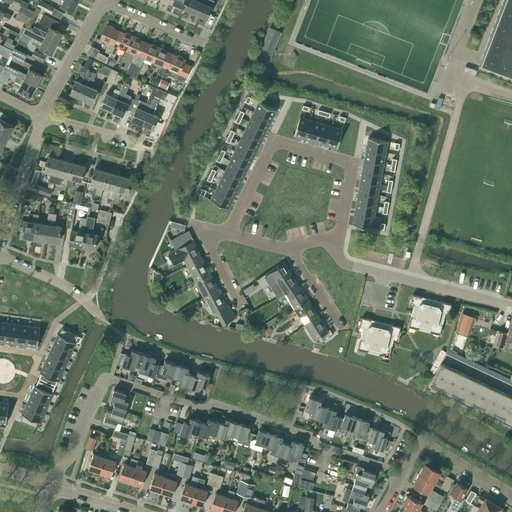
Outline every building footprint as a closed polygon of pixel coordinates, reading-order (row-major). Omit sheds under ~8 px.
[(7,0),(12,2),(12,1),(21,6),(18,12),(31,18),(34,11),(27,8),(29,3),(21,0),(7,0)] [(41,0),(37,7),(52,14),(55,7),(41,0)] [(63,0),(61,5),(73,11),(79,1),(76,0),(63,0)] [(173,0),(172,3),(184,8),(187,0),(173,0)] [(187,0),(184,8),(195,13),(200,0),(187,0)] [(200,0),(195,13),(207,18),(212,6),(215,0),(214,0),(200,0)] [(511,0),(503,0),(480,64),(511,76),(511,0)] [(4,12),(0,9),(0,24),(2,25),(5,20),(8,21),(9,20),(11,16),(4,12)] [(18,12),(15,18),(28,24),(31,18),(18,12)] [(34,26),(32,31),(57,43),(62,33),(57,30),(60,22),(43,14),(39,22),(50,27),(48,32),(34,26)] [(105,52),(110,53),(119,31),(114,29),(115,27),(109,25),(109,26),(106,25),(100,40),(109,44),(105,52)] [(257,58),(269,63),(272,56),(282,32),(272,27),(270,27),(257,58)] [(43,42),(40,48),(52,54),(57,43),(32,31),(26,28),(22,35),(29,39),(30,36),(43,42)] [(108,57),(106,63),(114,66),(117,59),(113,58),(114,55),(117,48),(126,51),(133,37),(131,36),(132,35),(126,32),(125,33),(119,31),(110,53),(109,56),(108,57)] [(135,37),(133,37),(126,51),(135,55),(131,63),(126,75),(131,77),(146,42),(140,40),(141,39),(135,36),(135,37)] [(6,41),(3,46),(13,50),(14,48),(16,45),(12,44),(14,40),(8,37),(6,41)] [(135,79),(137,76),(144,59),(153,63),(159,48),(157,47),(158,46),(152,44),(152,45),(146,42),(131,77),(135,79)] [(0,53),(9,58),(10,55),(11,55),(13,50),(3,46),(0,44),(0,53)] [(14,48),(13,50),(11,55),(24,61),(27,54),(14,48)] [(161,49),(159,48),(153,63),(161,66),(158,74),(162,76),(172,53),(167,51),(167,50),(161,48),(161,49)] [(47,56),(35,50),(31,56),(43,62),(47,56)] [(106,63),(108,57),(99,52),(96,57),(106,63)] [(183,59),(184,58),(178,55),(178,56),(172,53),(162,76),(167,78),(168,75),(185,81),(191,66),(184,63),(185,59),(183,59)] [(84,66),(89,68),(93,60),(89,57),(84,66)] [(6,64),(5,67),(4,69),(36,86),(42,75),(29,69),(27,74),(19,71),(6,64)] [(81,97),(86,85),(92,70),(82,64),(77,72),(85,75),(82,83),(76,80),(71,93),(81,97)] [(104,65),(101,72),(108,76),(111,69),(104,65)] [(31,96),(36,86),(4,69),(0,75),(0,81),(6,84),(10,77),(15,79),(14,81),(22,84),(19,90),(23,92),(22,95),(30,99),(31,96)] [(118,72),(111,69),(108,76),(109,76),(106,82),(112,85),(118,72)] [(97,73),(92,70),(86,85),(81,97),(92,102),(97,89),(92,87),(95,79),(97,73)] [(153,75),(150,81),(158,86),(161,79),(153,75)] [(161,79),(158,86),(167,90),(170,82),(161,79)] [(134,99),(130,97),(131,96),(125,94),(130,84),(124,81),(123,85),(111,111),(123,115),(126,108),(130,110),(134,99)] [(119,83),(117,88),(115,88),(112,96),(107,94),(101,106),(111,111),(123,85),(119,83)] [(156,91),(142,124),(153,129),(159,116),(153,114),(159,100),(157,100),(158,97),(165,100),(168,93),(158,88),(156,91)] [(138,99),(140,95),(137,94),(135,99),(134,99),(130,110),(135,112),(132,119),(142,124),(156,91),(153,90),(147,102),(146,102),(141,100),(138,99)] [(258,101),(253,111),(271,120),(276,110),(258,101)] [(253,111),(249,121),(267,130),(271,120),(253,111)] [(300,117),(295,136),(305,139),(311,120),(300,117)] [(13,126),(0,118),(0,132),(8,137),(10,132),(12,131),(13,128),(13,127),(13,126)] [(311,120),(305,139),(316,142),(321,123),(311,120)] [(249,121),(244,131),(262,140),(267,130),(249,121)] [(321,123),(316,142),(326,145),(332,126),(321,123)] [(332,126),(326,145),(337,148),(343,129),(332,126)] [(244,131),(239,140),(257,149),(262,140),(244,131)] [(368,138),(366,149),(386,152),(388,141),(368,138)] [(239,140),(234,150),(252,159),(257,149),(239,140)] [(366,149),(364,159),(384,163),(386,152),(366,149)] [(234,150),(230,160),(248,169),(252,159),(234,150)] [(49,156),(45,171),(52,173),(50,182),(55,183),(61,159),(49,156)] [(73,163),(61,159),(55,183),(60,184),(63,176),(69,177),(73,163)] [(364,159),(362,170),(382,174),(384,163),(364,159)] [(230,160),(225,170),(243,178),(248,169),(230,160)] [(81,181),(85,166),(73,163),(69,177),(67,186),(72,188),(74,179),(81,181)] [(101,195),(104,187),(108,172),(95,169),(91,183),(98,185),(96,194),(101,195)] [(36,184),(39,177),(41,172),(36,170),(35,171),(31,182),(36,184)] [(225,170),(220,179),(238,188),(243,178),(225,170)] [(362,170),(360,181),(380,184),(382,174),(362,170)] [(119,175),(108,172),(104,187),(110,189),(108,197),(113,199),(119,175)] [(119,175),(113,199),(118,200),(120,191),(127,193),(126,198),(131,199),(137,188),(129,186),(131,178),(119,175)] [(220,179),(216,189),(234,198),(238,188),(220,179)] [(360,181),(358,191),(378,195),(380,184),(360,181)] [(34,183),(32,190),(43,193),(51,196),(53,189),(48,188),(36,184),(34,183)] [(216,189),(211,199),(229,208),(234,198),(216,189)] [(74,201),(80,203),(84,191),(77,190),(74,201)] [(358,191),(356,202),(376,205),(378,195),(358,191)] [(42,198),(31,194),(29,200),(40,204),(42,198)] [(66,227),(72,228),(74,216),(76,203),(70,202),(68,215),(66,227)] [(356,202),(354,212),(374,216),(376,205),(356,202)] [(100,209),(99,215),(109,218),(111,218),(112,212),(100,209)] [(354,212),(352,224),(372,227),(374,216),(354,212)] [(50,220),(50,225),(47,240),(51,241),(52,243),(56,244),(58,242),(59,242),(62,226),(56,226),(58,214),(54,213),(49,213),(48,220),(50,220)] [(37,223),(38,223),(39,214),(34,214),(32,222),(20,220),(19,230),(24,231),(23,237),(24,238),(28,239),(30,238),(35,238),(37,223)] [(111,218),(109,218),(99,215),(97,221),(109,224),(111,218)] [(87,218),(86,218),(82,246),(88,247),(88,249),(94,250),(94,248),(96,248),(98,234),(93,233),(95,218),(87,216),(87,218)] [(77,245),(82,246),(86,218),(81,217),(78,231),(71,230),(69,244),(71,244),(71,246),(76,247),(77,245)] [(184,230),(185,225),(186,225),(172,221),(170,227),(184,230)] [(50,225),(38,223),(37,223),(35,238),(36,240),(40,241),(41,239),(47,240),(50,225)] [(176,250),(169,254),(175,264),(184,259),(187,265),(201,258),(194,242),(189,231),(186,233),(182,235),(171,240),(176,250)] [(210,273),(201,258),(187,265),(195,281),(210,273)] [(275,279),(285,294),(299,286),(289,271),(291,269),(288,264),(278,270),(282,275),(275,279)] [(204,297),(218,289),(210,273),(195,281),(204,297)] [(285,294),(295,309),(308,301),(299,286),(285,294)] [(212,313),(219,309),(221,315),(220,315),(224,323),(235,318),(228,304),(226,305),(218,289),(204,297),(208,305),(206,306),(209,312),(211,311),(212,313)] [(413,311),(428,315),(432,299),(413,294),(410,304),(414,305),(413,311)] [(452,304),(432,299),(428,315),(444,319),(446,313),(449,314),(452,304)] [(295,309),(304,324),(318,316),(308,301),(295,309)] [(424,331),(428,315),(413,311),(409,327),(424,331)] [(474,318),(475,317),(462,313),(457,330),(469,334),(472,326),(474,326),(476,319),(474,318)] [(444,319),(428,315),(424,331),(440,334),(444,319)] [(276,316),(262,326),(264,329),(279,320),(276,316)] [(314,340),(321,336),(324,341),(333,335),(330,330),(328,331),(318,316),(304,324),(314,340)] [(359,327),(363,328),(362,334),(377,338),(381,322),(362,317),(359,327)] [(510,342),(511,342),(511,318),(508,333),(503,332),(499,330),(494,345),(503,348),(505,341),(510,343),(510,342)] [(8,322),(5,342),(15,344),(18,324),(8,322)] [(401,327),(381,322),(377,338),(393,341),(395,335),(398,336),(401,327)] [(18,324),(15,344),(26,345),(29,325),(18,324)] [(29,325),(26,345),(37,347),(40,327),(29,325)] [(269,326),(263,332),(266,337),(273,331),(269,326)] [(57,333),(53,342),(71,350),(75,342),(74,341),(76,335),(61,328),(58,334),(57,333)] [(455,332),(452,347),(465,350),(468,335),(455,332)] [(373,353),(377,338),(362,334),(358,349),(373,353)] [(393,341),(377,338),(373,353),(389,357),(393,341)] [(53,342),(48,352),(67,360),(71,350),(53,342)] [(136,364),(141,366),(145,354),(132,350),(131,354),(126,353),(126,354),(121,353),(117,364),(122,365),(134,369),(136,364)] [(446,352),(441,350),(429,371),(434,374),(442,359),(443,357),(445,353),(446,352)] [(448,350),(446,352),(445,353),(465,363),(511,384),(511,373),(510,379),(501,375),(448,350)] [(48,352),(44,362),(62,370),(67,360),(48,352)] [(156,358),(145,354),(141,366),(145,367),(143,372),(156,376),(160,364),(155,362),(156,358)] [(163,365),(160,364),(156,376),(167,380),(169,375),(174,377),(178,365),(165,360),(163,365)] [(44,362),(39,372),(41,373),(45,374),(49,376),(52,378),(56,380),(58,380),(62,370),(44,362)] [(460,371),(443,364),(442,364),(441,364),(441,365),(431,384),(431,385),(431,386),(431,387),(432,387),(511,424),(511,396),(502,392),(502,391),(501,391),(481,382),(480,381),(461,372),(460,371)] [(177,378),(176,383),(189,387),(193,374),(188,373),(189,368),(178,365),(174,377),(177,378)] [(197,375),(193,374),(189,387),(200,390),(202,386),(206,387),(207,387),(212,389),(213,384),(208,382),(210,375),(198,371),(197,375)] [(34,385),(29,395),(48,403),(52,393),(51,392),(47,390),(43,389),(39,387),(35,385),(34,385)] [(130,399),(125,397),(127,393),(114,389),(110,402),(115,403),(114,408),(126,412),(130,399)] [(29,395),(25,405),(43,413),(48,403),(29,395)] [(310,411),(308,415),(320,419),(324,407),(320,405),(322,401),(309,397),(305,409),(310,411)] [(0,401),(0,421),(6,423),(9,403),(0,401)] [(22,414),(20,420),(35,427),(38,421),(39,421),(43,413),(25,405),(21,413),(22,414)] [(325,420),(323,425),(336,429),(340,416),(336,415),(337,411),(324,407),(320,419),(325,420)] [(108,410),(104,423),(116,427),(117,422),(122,423),(126,412),(114,408),(112,412),(108,410)] [(340,416),(336,429),(348,433),(350,428),(354,430),(358,417),(346,414),(345,418),(340,416)] [(358,417),(354,430),(358,431),(357,436),(367,439),(369,440),(373,427),(369,426),(370,421),(358,417)] [(195,432),(199,434),(203,422),(191,418),(189,422),(185,421),(184,423),(177,421),(174,431),(181,433),(193,437),(195,432)] [(203,422),(199,434),(211,438),(212,433),(216,434),(220,422),(209,419),(207,423),(203,422)] [(230,434),(235,435),(239,423),(226,419),(225,424),(220,422),(216,434),(229,439),(230,434)] [(238,441),(250,445),(253,433),(249,432),(250,427),(239,423),(235,435),(239,437),(238,441)] [(387,440),(388,438),(389,438),(391,432),(385,430),(385,431),(373,427),(369,440),(373,441),(372,446),(384,450),(384,449),(385,446),(387,441),(387,440)] [(152,441),(156,430),(150,428),(147,439),(152,441)] [(129,434),(128,434),(114,429),(112,435),(121,438),(127,440),(128,440),(129,434)] [(152,441),(158,443),(162,432),(156,430),(152,441)] [(258,435),(253,433),(250,445),(262,449),(263,445),(267,446),(271,434),(259,430),(258,435)] [(158,443),(165,445),(169,434),(162,432),(158,443)] [(129,434),(128,440),(125,449),(131,451),(135,436),(131,435),(129,434)] [(272,448),(270,452),(272,452),(282,456),(286,444),(282,442),(283,437),(272,434),(271,434),(267,446),(272,448)] [(97,439),(90,436),(86,448),(93,451),(97,439)] [(125,449),(127,440),(121,438),(117,453),(123,455),(125,449)] [(286,444),(282,456),(295,460),(296,455),(301,457),(305,444),(292,440),(291,445),(286,444)] [(152,466),(153,466),(157,453),(156,453),(157,451),(151,448),(146,463),(153,465),(152,466)] [(157,453),(153,466),(158,468),(163,455),(162,455),(163,451),(158,449),(157,453)] [(89,468),(100,472),(107,454),(106,454),(105,457),(94,453),(89,468)] [(118,457),(107,454),(100,472),(112,476),(118,457)] [(119,478),(131,482),(138,460),(132,458),(130,465),(124,463),(119,478)] [(147,471),(142,469),(144,461),(138,460),(131,482),(142,486),(147,471)] [(236,462),(228,460),(226,467),(233,469),(236,462)] [(177,474),(183,476),(187,463),(181,461),(177,474)] [(189,478),(193,465),(187,463),(183,476),(189,478)] [(425,463),(419,474),(434,483),(438,477),(443,480),(446,475),(425,463)] [(301,476),(304,466),(298,464),(295,474),(299,475),(301,476)] [(264,470),(275,473),(277,467),(270,465),(269,467),(266,466),(264,470)] [(305,466),(300,484),(313,487),(318,470),(305,466)] [(372,486),(376,474),(364,470),(365,468),(358,466),(356,472),(358,473),(354,485),(366,489),(368,484),(372,486)] [(277,468),(275,475),(285,479),(286,476),(283,475),(285,471),(277,468)] [(211,472),(207,484),(214,486),(217,474),(211,472)] [(155,473),(150,488),(161,492),(166,477),(155,473)] [(295,473),(292,483),(298,485),(301,476),(295,473)] [(337,479),(345,482),(347,476),(339,473),(337,479)] [(223,476),(217,474),(214,486),(220,488),(223,476)] [(444,497),(436,492),(431,489),(434,483),(419,474),(413,484),(429,494),(427,498),(440,505),(444,497)] [(185,483),(180,498),(185,500),(184,501),(190,503),(190,502),(192,502),(199,477),(193,475),(190,485),(185,483)] [(448,476),(441,487),(447,491),(454,480),(448,476)] [(166,477),(161,492),(173,496),(178,480),(166,477)] [(199,477),(192,502),(203,506),(208,490),(202,489),(205,479),(199,477)] [(241,480),(237,493),(244,495),(248,482),(241,480)] [(248,482),(244,495),(251,498),(255,485),(248,482)] [(461,499),(468,488),(458,482),(450,495),(452,502),(445,511),(455,511),(463,500),(461,499)] [(354,485),(346,507),(342,506),(355,510),(359,511),(361,505),(365,507),(369,495),(365,493),(366,489),(354,485)] [(211,508),(222,511),(230,489),(229,489),(226,496),(216,493),(211,508)] [(233,498),(235,491),(230,489),(222,511),(233,511),(238,500),(233,498)] [(471,490),(465,500),(470,503),(476,493),(471,490)] [(408,495),(403,505),(414,511),(424,511),(419,509),(423,502),(408,495)] [(500,509),(501,508),(480,495),(478,499),(481,501),(481,503),(482,504),(479,509),(484,511),(500,511),(501,510),(500,509)] [(246,503),(242,511),(255,511),(260,499),(254,497),(251,505),(246,503)] [(318,511),(319,511),(312,510),(314,498),(307,497),(307,503),(306,508),(306,509),(305,509),(304,511),(318,511)] [(437,510),(440,505),(427,498),(424,503),(437,510)] [(260,499),(255,511),(268,511),(269,510),(263,508),(266,501),(260,499)]
